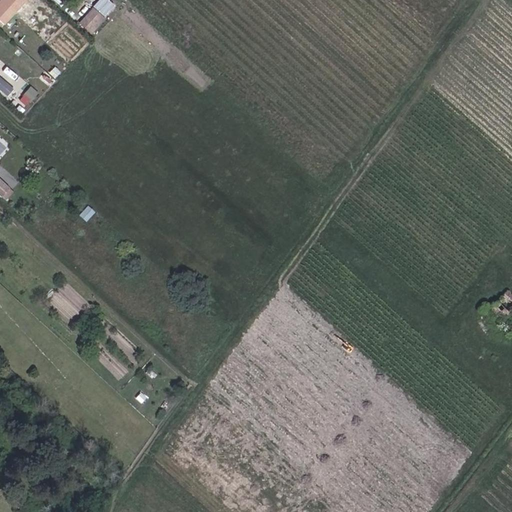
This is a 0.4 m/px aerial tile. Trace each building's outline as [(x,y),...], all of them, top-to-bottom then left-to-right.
[(0,0),(0,14),(13,0),(0,0)] [(94,9),(80,24),(92,35),(105,20),(94,9)] [(0,87),(8,96),(16,88),(0,73),(0,87)] [(32,86),(21,100),(27,105),(38,91),(32,86)] [(504,315),(511,306),(511,294),(508,291),(494,305),(504,315)] [(511,333),(511,306),(504,315),(494,305),(492,304),(489,307),(484,303),(479,308),(509,336),(511,333)]
